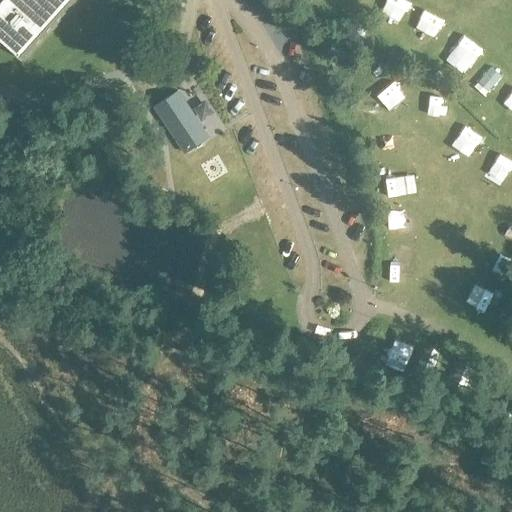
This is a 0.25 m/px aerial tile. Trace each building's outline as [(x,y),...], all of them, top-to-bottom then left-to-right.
[(0,0),(0,40),(21,59),(74,0),(0,0)] [(474,48),(460,63),(475,77),(489,62),(474,48)] [(155,105),(185,153),(208,138),(177,91),(155,105)] [(129,238),(130,217),(106,216),(105,237),(129,238)] [(147,272),(180,274),(182,241),(149,240),(147,272)]
